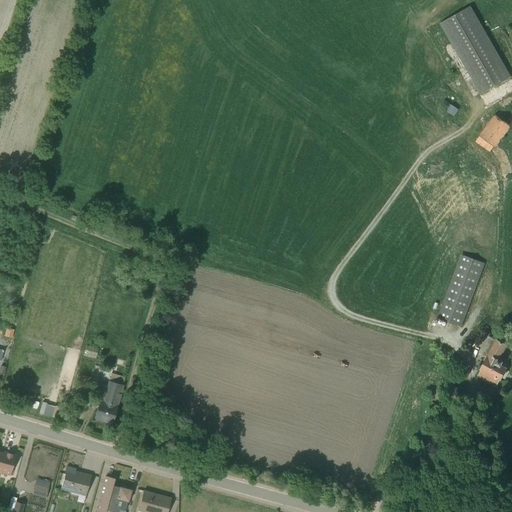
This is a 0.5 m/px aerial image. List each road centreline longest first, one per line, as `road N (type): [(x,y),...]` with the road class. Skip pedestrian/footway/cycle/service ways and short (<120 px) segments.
road 1 (track): [(0,195),(160,268),(113,452)]
road 2 (residential): [(0,418),(329,511)]
